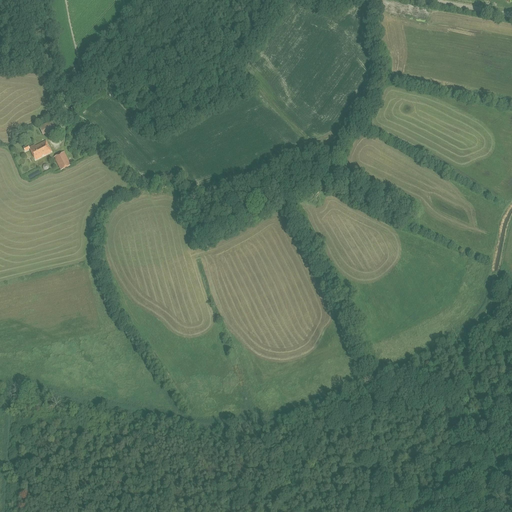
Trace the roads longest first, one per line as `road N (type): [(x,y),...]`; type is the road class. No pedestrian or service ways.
road 1 (track): [(335,161),(309,145),(176,0)]
road 2 (track): [(511,386),(378,384)]
